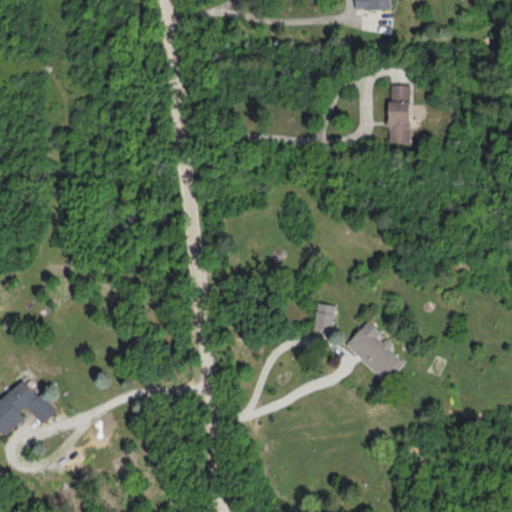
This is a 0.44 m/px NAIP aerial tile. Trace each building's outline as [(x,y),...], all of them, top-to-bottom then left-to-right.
[(391,0),(356,0),(356,10),(391,10),(391,0)] [(412,85),(391,85),(391,143),(412,143),(412,85)] [(315,328),(332,332),(337,307),(320,304),(315,328)] [(369,323),(348,345),(388,382),(408,360),(369,323)] [(0,427),(5,434),(26,418),(21,412),(28,405),(43,423),(59,410),(44,392),(39,396),(25,378),(0,398),(0,427)]
